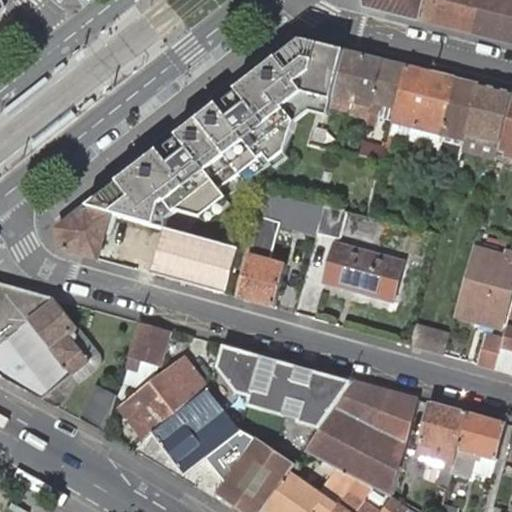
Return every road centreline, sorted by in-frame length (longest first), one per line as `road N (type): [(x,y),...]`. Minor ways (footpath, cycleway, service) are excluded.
road 1 (residential): [(511,397),(48,268),(32,257),(1,199)]
road 2 (secondary): [(1,199),(253,0)]
road 3 (residential): [(299,0),(362,34),(511,72)]
road 4 (secondary): [(148,511),(0,426)]
